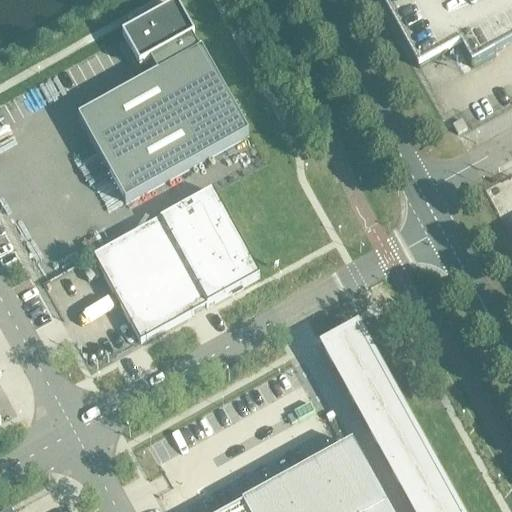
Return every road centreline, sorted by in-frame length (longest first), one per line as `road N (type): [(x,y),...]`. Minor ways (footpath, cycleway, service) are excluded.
road 1 (unclassified): [(73,433),(441,229)]
road 2 (tertiary): [(421,193),(318,0)]
road 3 (unclassified): [(73,433),(0,301)]
road 4 (tertiary): [(511,355),(441,229)]
